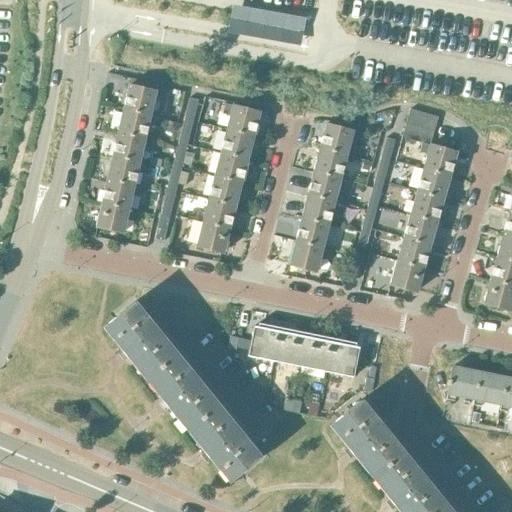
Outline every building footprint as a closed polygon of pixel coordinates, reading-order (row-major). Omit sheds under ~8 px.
[(131,79),(129,86),(155,92),(157,85),(131,79)] [(124,109),(150,116),(155,92),(129,86),(124,109)] [(184,119),(193,121),(198,100),(189,98),(184,119)] [(227,130),(252,137),(258,113),(233,107),(234,103),(226,101),(223,114),(230,115),(227,130)] [(118,134),(144,140),(150,116),(124,109),(118,134)] [(422,168),(447,176),(454,153),(429,145),(436,117),(409,110),(401,138),(422,143),(419,152),(426,154),(422,168)] [(193,121),(184,119),(178,143),(187,145),(193,121)] [(319,148),(345,154),(351,131),(325,125),(319,148)] [(252,137),(227,130),(221,154),(246,160),(252,137)] [(144,140),(118,134),(113,156),(139,162),(144,140)] [(381,156),(390,159),(395,140),(386,138),(381,156)] [(187,145),(178,143),(172,165),(182,168),(187,145)] [(338,178),(345,154),(319,148),(313,172),(338,178)] [(246,160),(221,154),(215,176),(240,183),(246,160)] [(139,162),(113,156),(107,180),(133,186),(139,162)] [(381,156),(374,181),(383,183),(390,159),(381,156)] [(182,168),(172,165),(166,189),(176,191),(182,168)] [(447,176),(422,168),(416,192),(441,199),(447,176)] [(333,201),(338,178),(313,172),(307,195),(333,201)] [(240,183),(215,176),(209,200),(234,206),(240,183)] [(133,186),(107,180),(102,203),(128,209),(133,186)] [(383,183),(374,181),(368,203),(377,206),(383,183)] [(176,191),(166,189),(161,212),(170,214),(176,191)] [(441,199),(416,192),(409,215),(434,222),(441,199)] [(333,201),(307,195),(301,218),(326,225),(333,201)] [(234,206),(209,200),(203,223),(228,229),(234,206)] [(123,233),(128,209),(102,203),(97,227),(123,233)] [(371,229),(377,206),(368,203),(361,226),(371,229)] [(511,211),(509,211),(503,234),(511,236),(511,211)] [(163,241),(170,214),(161,212),(154,239),(163,241)] [(434,222),(409,215),(402,238),(428,245),(434,222)] [(343,229),(326,225),(301,218),(295,241),(320,248),(324,233),(341,238),(343,229)] [(222,253),(228,229),(203,223),(197,246),(222,253)] [(365,251),(371,229),(361,226),(355,248),(365,251)] [(511,236),(503,234),(496,257),(511,261),(511,236)] [(428,245),(402,238),(396,261),(421,268),(428,245)] [(315,271),(320,248),(295,241),(289,265),(315,271)] [(357,280),(365,251),(355,248),(347,278),(357,280)] [(511,261),(496,257),(489,280),(511,286),(511,261)] [(414,292),(421,268),(396,261),(389,284),(414,292)] [(508,310),(511,296),(511,286),(489,280),(483,303),(508,310)] [(146,380),(176,356),(134,304),(104,328),(146,380)] [(273,361),(280,328),(257,323),(256,327),(252,326),(247,355),(273,361)] [(299,366),(306,333),(280,328),(273,361),(299,366)] [(331,339),(306,333),(299,366),(325,371),(331,339)] [(229,336),(226,348),(234,350),(237,338),(229,336)] [(354,343),(331,339),(325,371),(351,376),(357,347),(354,347),(354,343)] [(186,430),(216,405),(176,356),(146,380),(170,410),(186,430)] [(454,396),(473,399),(479,372),(452,367),(447,394),(448,394),(447,399),(453,400),(454,396)] [(479,372),(473,399),(474,400),(474,404),(479,405),(480,401),(500,405),(505,377),(479,372)] [(507,406),(511,407),(511,378),(505,377),(500,405),(501,405),(500,410),(506,411),(507,406)] [(372,379),(364,378),(362,390),(370,391),(372,379)] [(284,398),(282,410),(297,413),(300,402),(284,398)] [(371,477),(402,452),(360,400),(329,426),(371,477)] [(258,457),(216,405),(186,430),(227,482),(258,457)] [(431,511),(443,503),(402,452),(371,477),(399,511),(431,511)] [(450,511),(443,503),(431,511),(450,511)]
